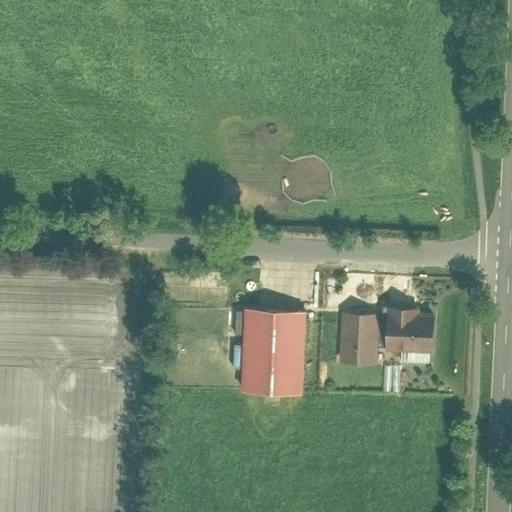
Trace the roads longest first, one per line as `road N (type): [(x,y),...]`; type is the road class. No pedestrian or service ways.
road 1 (unclassified): [(507,251),(0,224)]
road 2 (tertiary): [(495,511),(507,251)]
